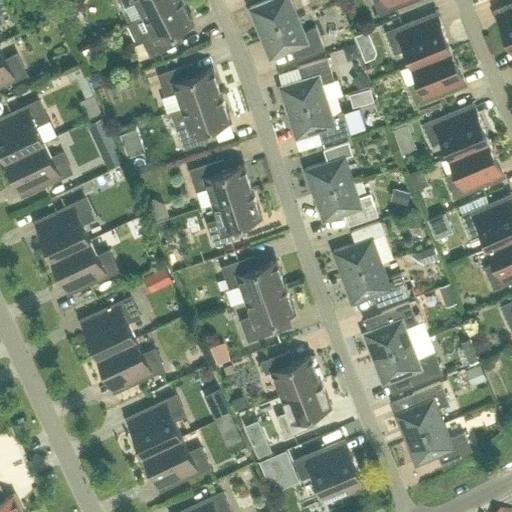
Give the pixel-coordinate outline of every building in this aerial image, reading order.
[(79,9),(74,0),(66,0),(62,2),(69,17),(77,13),(79,9)] [(123,0),(126,4),(133,0),(137,0),(144,13),(170,0),(123,0)] [(194,19),(184,0),(170,0),(144,13),(152,28),(141,34),(151,54),(178,40),(172,30),(194,19)] [(262,0),(250,5),(260,31),(298,15),(292,0),(262,0)] [(374,0),(379,11),(406,0),(374,0)] [(511,1),(496,8),(511,47),(511,1)] [(406,47),(412,62),(451,46),(436,10),(387,30),(395,51),(406,47)] [(297,58),(324,47),(316,26),(305,30),(298,15),(260,31),(270,56),(292,47),(297,58)] [(367,29),(355,34),(360,45),(368,42),(370,37),(367,29)] [(5,56),(0,44),(0,83),(26,71),(16,51),(5,56)] [(419,78),(407,82),(416,103),(466,83),(451,46),(412,62),(419,78)] [(288,110),(328,97),(343,92),(338,76),(334,78),(327,56),(299,65),(302,76),(280,84),(288,110)] [(177,89),(183,105),(222,91),(213,66),(191,73),(187,62),(159,72),(166,93),(177,89)] [(361,69),(352,77),(360,85),(369,78),(361,69)] [(370,86),(362,88),(366,99),(373,97),(370,86)] [(231,117),(222,91),(183,105),(188,121),(177,125),(184,146),(212,136),(209,125),(231,117)] [(333,113),(328,97),(288,110),(296,136),(319,128),(319,130),(322,140),(351,131),(364,127),(357,105),(333,113)] [(0,143),(6,157),(44,139),(37,124),(48,119),(38,98),(0,116),(0,143)] [(444,138),(450,154),(489,138),(473,101),(424,122),(432,143),(444,138)] [(92,133),(107,126),(102,115),(87,122),(92,133)] [(408,122),(393,127),(398,138),(412,133),(408,122)] [(499,163),(489,138),(450,154),(457,169),(445,174),(454,195),(504,174),(499,163)] [(51,154),(44,139),(6,157),(23,192),(72,169),(62,149),(51,154)] [(328,159),(306,166),(314,192),(354,179),(345,154),(352,151),(348,140),(324,147),(328,159)] [(116,144),(101,151),(108,166),(123,158),(116,144)] [(253,187),(245,162),(222,169),(218,158),(190,167),(197,188),(208,185),(214,201),(253,187)] [(354,179),(314,192),(323,218),(346,211),(349,222),(378,212),(371,191),(359,195),(354,179)] [(239,221),(262,213),(253,187),(214,201),(219,216),(207,220),(214,242),(243,232),(239,221)] [(482,229),(489,245),(511,234),(511,193),(511,192),(462,213),(471,234),(482,229)] [(41,230),(52,255),(90,237),(83,222),(94,217),(84,196),(36,219),(41,230)] [(444,210),(427,217),(432,228),(449,221),(444,210)] [(409,212),(410,222),(420,222),(419,212),(409,212)] [(334,249),(343,274),(382,260),(394,256),(380,219),(352,229),(356,241),(334,249)] [(511,234),(489,245),(496,260),(485,265),(494,286),(511,277),(511,234)] [(97,252),(90,237),(52,255),(69,290),(118,267),(108,247),(97,252)] [(286,283),(277,258),(254,266),(250,254),(222,264),(230,286),(241,282),(247,297),(286,283)] [(382,260),(343,274),(352,300),(375,292),(379,303),(409,292),(401,271),(388,276),(382,260)] [(151,289),(162,284),(173,279),(166,264),(144,275),(149,284),(151,289)] [(449,281),(440,285),(442,292),(452,289),(449,281)] [(273,317),(295,309),(286,283),(247,297),(252,313),(241,317),(248,338),(277,328),(273,317)] [(87,328),(98,353),(136,335),(129,320),(140,315),(130,295),(82,317),(87,328)] [(511,324),(511,299),(502,305),(511,325),(511,324)] [(373,356),(412,341),(430,334),(423,318),(417,320),(409,300),(381,310),(386,322),(364,330),(373,356)] [(430,334),(412,341),(373,356),(383,381),(405,372),(410,384),(442,371),(434,350),(436,349),(430,334)] [(143,350),(136,335),(98,353),(115,388),(164,366),(154,345),(143,350)] [(470,361),(478,358),(470,336),(461,339),(470,361)] [(261,359),(266,370),(272,368),(282,393),(321,378),(311,352),(289,361),(285,350),(261,359)] [(232,361),(224,365),(227,373),(235,369),(232,361)] [(466,367),(470,376),(478,379),(486,376),(480,361),(466,367)] [(288,409),(277,413),(285,434),(313,423),(309,412),(331,403),(321,378),(282,393),(288,409)] [(417,402),(395,411),(406,436),(444,420),(438,405),(449,400),(440,379),(413,391),(417,402)] [(133,426),(144,451),(182,433),(175,418),(186,413),(176,393),(128,416),(133,426)] [(444,420),(406,436),(416,461),(438,452),(444,466),(472,448),(464,430),(451,436),(444,420)] [(189,449),(182,433),(144,451),(161,487),(210,464),(200,444),(189,449)] [(345,437),(323,446),(295,458),(304,480),(315,475),(322,491),(345,482),(349,491),(365,484),(350,449),(345,437)] [(270,447),(268,441),(260,438),(254,441),(259,452),(270,447)] [(0,485),(0,511),(22,511),(14,492),(3,497),(0,491),(0,490),(2,490),(0,485)] [(230,511),(232,511),(222,490),(174,511),(230,511)]
